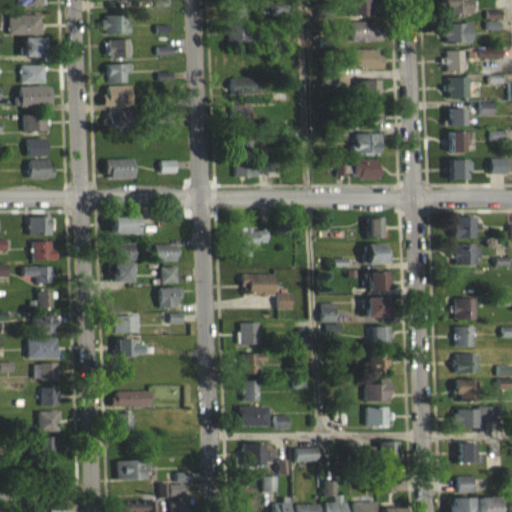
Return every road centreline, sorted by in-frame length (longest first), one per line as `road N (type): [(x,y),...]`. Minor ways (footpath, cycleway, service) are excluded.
road 1 (residential): [(191,0),(210,511)]
road 2 (residential): [(410,0),(423,511)]
road 3 (residential): [(79,0),(90,511)]
road 4 (residential): [(0,197),(511,196)]
